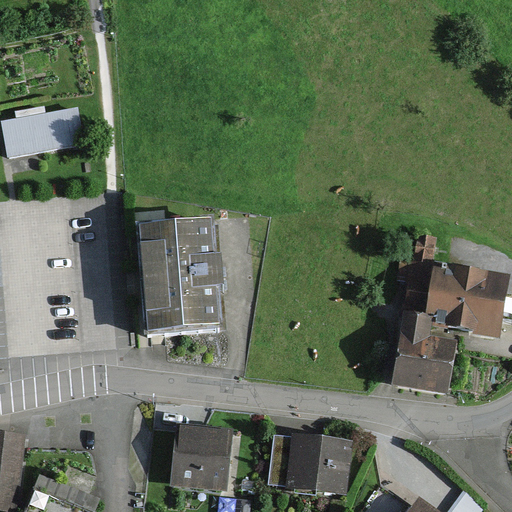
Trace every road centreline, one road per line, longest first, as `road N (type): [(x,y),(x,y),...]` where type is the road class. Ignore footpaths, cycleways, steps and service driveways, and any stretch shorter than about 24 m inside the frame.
road 1 (unclassified): [(511,405),(456,420),(117,380)]
road 2 (residential): [(117,380),(119,511)]
